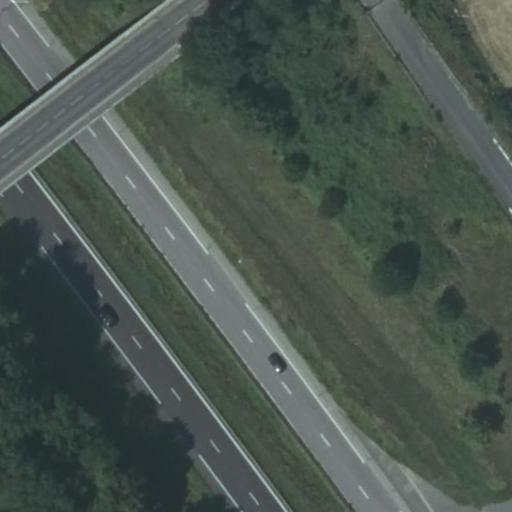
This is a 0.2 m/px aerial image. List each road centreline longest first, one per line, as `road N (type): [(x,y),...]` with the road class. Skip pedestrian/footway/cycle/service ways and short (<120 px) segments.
road 1 (motorway): [(376,511),(0,17)]
road 2 (motorway): [(0,166),(262,511)]
road 3 (tertiary): [(0,163),(212,0)]
